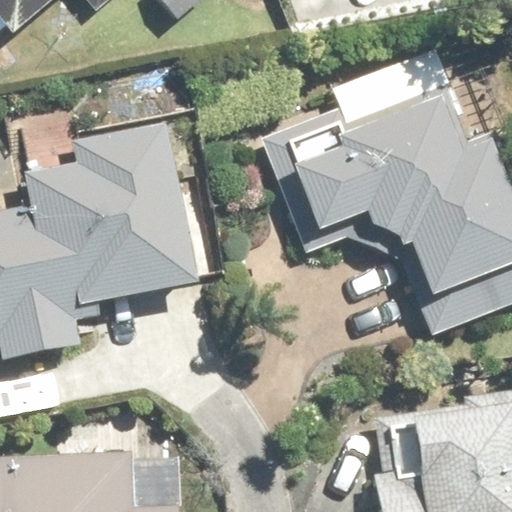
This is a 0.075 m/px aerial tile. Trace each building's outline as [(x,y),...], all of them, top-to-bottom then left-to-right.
[(0,0),(0,19),(23,46),(76,0),(78,0),(98,22),(123,0),(0,0)] [(369,226),(375,243),(392,237),(402,266),(417,261),(435,311),(420,317),(429,342),(511,312),(511,189),(494,140),(469,149),(437,59),(341,93),(349,116),(286,139),(323,242),(369,226)] [(0,348),(5,376),(82,362),(75,323),(202,301),(172,131),(79,147),(76,133),(24,142),(37,217),(0,223),(0,348)] [(511,511),(511,405),(484,409),(485,423),(393,434),(400,490),(383,492),(384,511),(511,511)] [(180,511),(181,509),(132,510),(131,462),(0,464),(0,511),(180,511)]
